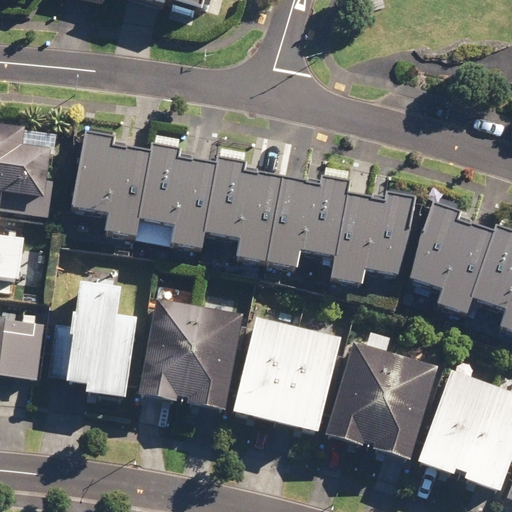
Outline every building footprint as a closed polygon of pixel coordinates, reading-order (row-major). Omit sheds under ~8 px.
[(140,0),(167,8),(169,2),(205,14),(209,0),(140,0)] [(32,130),(0,126),(0,209),(7,211),(8,198),(16,199),(14,218),(49,221),(56,152),(30,150),(32,130)] [(145,245),(159,157),(122,154),(123,140),(93,137),(87,217),(113,219),(111,242),(145,245)] [(212,242),(225,169),(178,161),(180,152),(163,150),(162,157),(159,157),(145,245),(212,251),(212,242)] [(275,271),(291,179),(254,176),(254,171),(225,169),(212,242),(243,245),(241,268),(275,271)] [(341,265),(359,198),(361,175),(326,172),(325,182),(291,179),(275,271),(306,274),(307,262),(341,265)] [(482,306),(504,235),(471,225),(474,216),(423,200),(423,195),(391,192),(390,200),(359,198),(341,265),(339,285),(371,288),(372,274),(407,277),(450,290),(445,307),(473,316),(477,304),(482,306)] [(9,220),(0,218),(0,280),(29,283),(33,243),(7,241),(9,220)] [(511,332),(511,223),(508,222),(504,235),(482,306),(511,315),(506,330),(511,332)] [(216,298),(214,311),(194,308),(196,292),(171,287),(168,303),(161,302),(145,399),(232,414),(249,318),(234,315),(237,301),(216,298)] [(130,293),(82,288),(78,326),(58,324),(53,385),(98,389),(97,398),(137,402),(144,321),(127,319),(130,293)] [(0,385),(8,386),(8,381),(43,384),(47,328),(11,325),(12,319),(0,318),(0,385)] [(348,343),(266,322),(242,416),(324,436),(348,343)] [(444,371),(360,349),(335,444),(419,466),(444,371)] [(511,391),(457,374),(427,467),(464,479),(466,473),(477,476),(475,482),(511,494),(511,391)]
